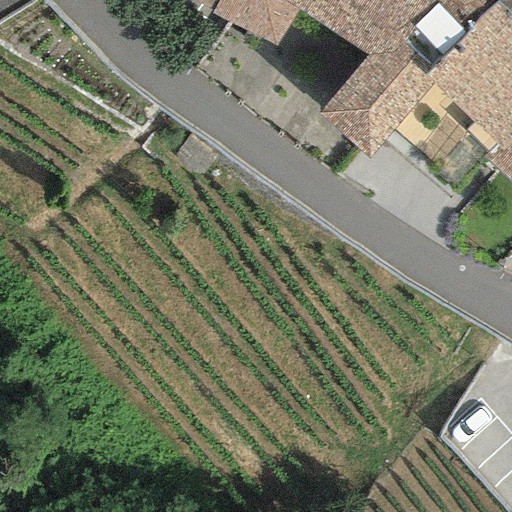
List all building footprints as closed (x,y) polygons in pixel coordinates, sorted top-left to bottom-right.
[(191,0),(212,11),(209,13),(274,47),(298,11),(281,1),(281,0),(191,0)] [(281,0),(281,1),(298,11),(367,56),(316,116),(365,159),(430,85),(422,77),(463,35),(456,29),(485,3),(485,0),(281,0)] [(511,0),(496,0),(496,2),(511,16),(511,0)] [(511,16),(496,2),(463,35),(422,77),(430,85),(495,145),(501,151),(511,142),(511,16)] [(511,187),(511,142),(501,151),(495,145),(481,158),(511,187)]
